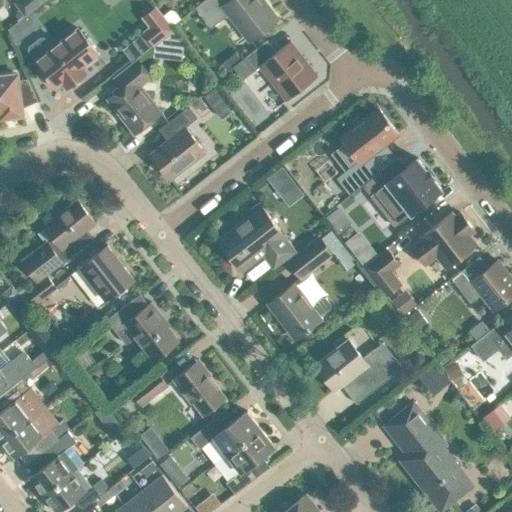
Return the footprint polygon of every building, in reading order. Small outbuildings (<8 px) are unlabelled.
[(25,14),(43,0),(17,0),(15,2),(25,14)] [(176,0),(155,0),(170,23),(185,13),(176,0)] [(262,0),(261,1),(260,0),(203,0),(195,7),(211,28),(229,14),(249,40),(278,18),(263,0),(262,0)] [(131,62),(154,44),(173,29),(156,7),(143,17),(151,26),(122,49),(131,62)] [(77,72),(84,67),(99,55),(87,39),(78,27),(53,47),(46,38),(40,37),(29,45),(28,50),(36,60),(41,67),(38,70),(37,74),(42,79),(45,80),(49,77),(57,87),(63,83),(66,88),(80,76),(77,72)] [(184,52),(185,42),(176,30),(165,37),(155,45),(155,49),(184,52)] [(276,52),(266,40),(245,56),(255,69),(260,66),(286,100),(318,76),(290,41),(276,52)] [(135,133),(150,120),(161,111),(140,85),(151,76),(138,59),(115,77),(122,87),(111,95),(127,116),(124,118),(135,133)] [(104,88),(116,78),(109,70),(97,79),(104,88)] [(17,80),(16,74),(0,76),(0,113),(1,113),(1,117),(22,114),(21,107),(37,100),(28,79),(17,80)] [(399,134),(378,107),(361,120),(358,116),(351,122),(354,125),(340,136),(358,160),(336,177),(350,195),(363,185),(382,170),(371,155),(399,134)] [(170,179),(205,152),(185,127),(194,120),(184,109),(166,123),(174,135),(150,153),(170,179)] [(299,142),(283,156),(301,176),(317,162),(299,142)] [(406,166),(399,156),(382,170),(363,185),(395,226),(442,189),(433,177),(434,176),(427,168),(426,169),(417,157),(406,166)] [(95,222),(77,200),(61,213),(56,206),(39,219),(53,236),(22,261),(38,281),(66,260),(73,254),(89,242),(81,232),(95,222)] [(274,267),(295,251),(284,237),(285,236),(262,206),(218,240),(241,270),(263,253),(274,267)] [(455,215),(452,211),(421,236),(422,238),(411,246),(425,264),(436,256),(445,267),(461,255),(465,257),(472,251),(472,247),(477,243),(470,234),(475,231),(460,212),(455,215)] [(332,248),(340,242),(331,230),(323,236),(332,248)] [(301,278),(333,253),(319,236),(288,260),(301,278)] [(107,298),(117,290),(133,277),(107,244),(92,257),(81,265),(107,298)] [(386,295),(401,283),(391,270),(399,264),(387,248),(363,267),(386,295)] [(488,267),(479,256),(451,278),(470,302),(481,294),(481,293),(493,309),(511,293),(511,278),(498,260),(488,267)] [(409,282),(424,292),(432,280),(417,270),(409,282)] [(31,307),(56,287),(48,276),(29,290),(28,289),(20,295),(22,298),(23,297),(27,302),(31,307)] [(312,305),(294,282),(270,300),(287,321),(284,324),(295,338),(311,326),(322,318),(320,315),(329,308),(330,303),(326,297),(321,297),(312,305)] [(20,295),(28,289),(23,283),(15,288),(19,294),(20,295)] [(9,302),(19,294),(15,288),(12,285),(2,293),(9,302)] [(413,306),(402,292),(391,300),(402,314),(413,306)] [(148,304),(140,293),(106,319),(126,344),(135,336),(153,359),(178,340),(160,317),(162,316),(152,302),(148,304)] [(19,294),(9,302),(12,306),(16,311),(27,302),(23,297),(22,298),(20,295),(19,294)] [(511,326),(511,327),(504,318),(470,345),(482,359),(498,346),(506,356),(511,351),(511,326)] [(103,335),(98,328),(81,341),(87,348),(103,335)] [(316,364),(319,369),(320,368),(326,376),(325,377),(335,389),(356,373),(364,382),(371,392),(403,367),(395,357),(385,364),(373,349),(363,357),(348,339),(332,352),(316,364)] [(106,343),(107,358),(124,357),(123,342),(106,343)] [(0,380),(7,374),(15,384),(23,377),(37,366),(50,356),(47,352),(33,363),(26,354),(13,364),(10,361),(0,368),(0,380)] [(207,376),(195,361),(173,378),(191,401),(193,400),(203,414),(225,396),(208,374),(207,376)] [(450,378),(463,373),(457,361),(445,367),(450,378)] [(142,404),(168,384),(158,372),(133,391),(142,404)] [(30,386),(23,377),(15,384),(0,394),(0,404),(3,408),(0,410),(0,438),(1,439),(46,404),(32,386),(30,386)] [(511,386),(502,394),(510,406),(511,404),(511,386)] [(441,509),(457,497),(473,485),(443,446),(446,443),(413,401),(384,424),(407,454),(401,459),(441,509)] [(59,422),(46,404),(1,439),(14,457),(31,444),(39,453),(68,431),(70,429),(62,419),(59,422)] [(170,438),(182,430),(167,407),(155,415),(170,438)] [(216,462),(260,427),(247,410),(221,430),(212,419),(190,436),(200,448),(203,446),(216,462)] [(235,493),(257,476),(248,465),(274,445),(260,427),(216,462),(229,479),(225,481),(235,493)] [(76,441),(68,431),(39,453),(46,463),(29,476),(43,494),(78,467),(77,466),(83,461),(71,444),(76,441)] [(186,435),(176,445),(195,465),(205,456),(186,435)] [(146,475),(157,467),(152,460),(141,469),(146,475)] [(92,485),(78,467),(43,494),(57,511),(74,499),(82,509),(99,495),(109,487),(101,477),(92,485)] [(161,511),(178,511),(187,505),(162,474),(143,489),(161,511)] [(116,494),(127,485),(121,478),(110,486),(116,494)] [(186,487),(184,489),(189,495),(196,489),(192,483),(186,487)] [(105,502),(116,494),(110,486),(109,487),(99,495),(105,502)] [(130,511),(161,511),(143,489),(124,504),(130,511)] [(321,511),(306,493),(282,511),(321,511)] [(511,511),(511,498),(495,511),(511,511)] [(207,511),(200,502),(196,506),(200,511),(207,511)]
